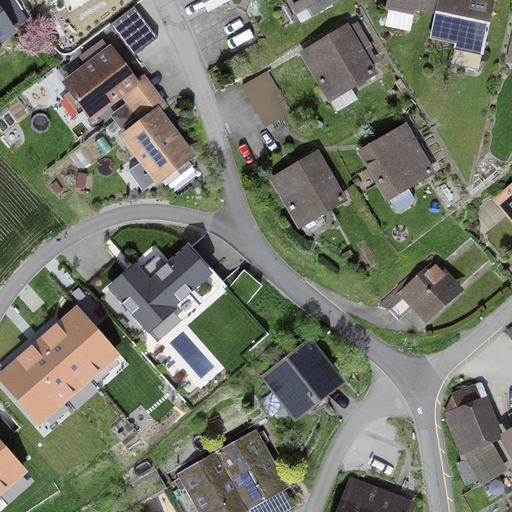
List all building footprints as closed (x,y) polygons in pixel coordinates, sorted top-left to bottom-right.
[(38,0),(46,12),(66,0),(38,0)] [(197,0),(205,14),(230,0),(197,0)] [(342,1),(341,0),(292,0),(288,2),(299,23),(342,1)] [(389,0),(387,13),(435,23),(439,0),(389,0)] [(430,43),(480,54),(491,2),(482,0),(439,0),(435,23),(430,43)] [(137,1),(114,20),(137,50),(160,31),(137,1)] [(0,54),(16,43),(0,18),(0,54)] [(359,27),(298,58),(323,108),(384,77),(359,27)] [(56,88),(86,127),(136,88),(106,49),(56,88)] [(264,77),(240,91),(247,103),(271,89),(264,77)] [(271,89),(247,103),(255,117),(279,103),(271,89)] [(279,103),(255,117),(263,130),(287,116),(279,103)] [(118,144),(156,196),(194,168),(155,116),(118,144)] [(407,132),(360,159),(388,209),(435,182),(407,132)] [(317,161),(268,187),(295,236),(343,209),(317,161)] [(511,188),(492,204),(511,228),(511,188)] [(150,278),(136,262),(107,287),(148,334),(176,310),(175,307),(213,274),(188,246),(150,278)] [(244,270),(229,288),(247,303),(262,285),(244,270)] [(400,300),(426,331),(461,303),(435,272),(400,300)] [(51,329),(93,378),(120,354),(78,306),(51,329)] [(23,353),(66,402),(93,378),(51,329),(23,353)] [(511,332),(503,339),(511,350),(511,332)] [(310,344),(261,378),(294,425),(342,391),(310,344)] [(0,372),(0,380),(39,425),(66,402),(23,353),(0,372)] [(486,408),(443,422),(457,465),(500,451),(486,408)] [(511,433),(497,442),(511,467),(511,433)] [(215,456),(246,511),(249,511),(285,493),(253,434),(215,456)] [(0,492),(2,495),(29,470),(0,439),(0,492)] [(246,511),(215,456),(176,477),(195,511),(246,511)] [(375,511),(382,494),(348,482),(337,511),(375,511)] [(375,511),(415,511),(417,506),(382,494),(375,511)]
